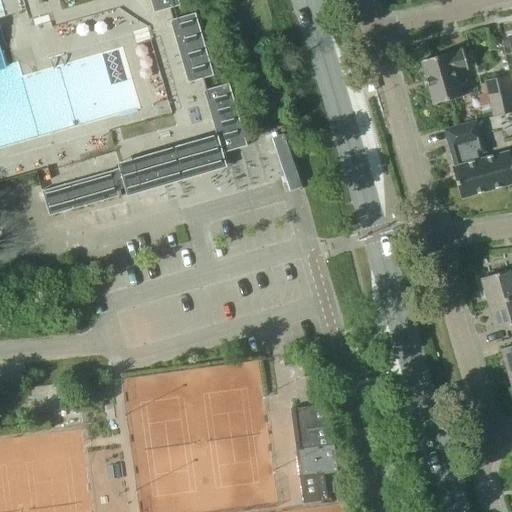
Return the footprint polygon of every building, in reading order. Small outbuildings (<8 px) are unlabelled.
[(179,7),(177,0),(149,0),(153,14),(179,7)] [(212,76),(194,13),(170,21),(188,84),(212,76)] [(467,70),(461,50),(448,54),(448,52),(419,61),(432,104),(461,96),(454,73),(467,70)] [(511,111),(511,92),(508,76),(484,81),(492,116),(511,111)] [(246,147),(228,84),(203,91),(216,134),(209,136),(215,156),(246,147)] [(486,152),(477,119),(443,129),(453,166),(451,167),(459,199),(511,183),(511,166),(508,151),(484,158),(482,153),(486,152)] [(192,168),(186,148),(137,162),(142,182),(192,168)] [(133,192),(126,167),(40,192),(48,217),(133,192)] [(480,278),(487,305),(511,297),(511,268),(511,269),(480,278)] [(511,324),(511,297),(487,305),(495,330),(511,324)] [(511,371),(511,345),(500,349),(507,373),(511,371)] [(331,445),(326,404),(293,409),(299,449),(297,449),(300,477),(326,474),(328,482),(338,481),(333,444),(331,445)]
